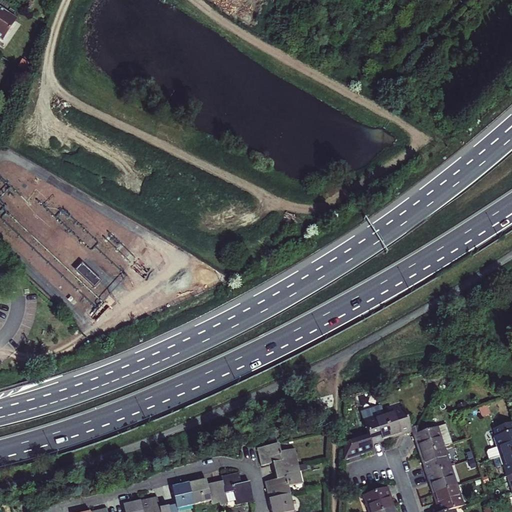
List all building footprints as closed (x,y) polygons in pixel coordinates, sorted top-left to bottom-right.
[(0,36),(3,39),(5,39),(17,23),(16,21),(0,9),(0,36)] [(100,281),(82,264),(76,270),(93,287),(100,281)] [(374,447),(382,444),(381,441),(392,438),(386,417),(383,408),(365,414),(367,421),(365,421),(374,447)] [(397,414),(386,417),(392,438),(403,434),(405,437),(413,434),(420,432),(418,428),(411,430),(404,408),(396,411),(397,414)] [(504,456),(511,453),(511,417),(492,423),(494,431),(493,431),(497,447),(490,450),(488,453),(491,461),(504,456)] [(424,456),(453,446),(446,426),(421,435),(420,432),(413,434),(416,444),(419,443),(424,456)] [(275,473),(300,467),(296,450),(281,453),(280,444),(259,449),(262,467),(274,465),(275,473)] [(443,449),(424,456),(427,466),(424,467),(427,476),(452,468),(449,459),(446,459),(443,449)] [(303,485),(300,467),(275,473),(277,481),(266,483),(269,500),(290,495),(289,488),(303,485)] [(432,483),(436,494),(456,487),(452,476),(455,475),(452,468),(427,476),(429,483),(432,483)] [(216,485),(219,501),(227,499),(228,504),(236,502),(238,507),(254,503),(250,483),(242,485),(240,475),(222,479),(223,483),(216,485)] [(207,481),(190,486),(194,507),(219,501),(216,485),(209,487),(207,481)] [(194,507),(190,486),(173,489),(177,507),(169,508),(169,511),(177,511),(178,511),(194,507)] [(456,487),(436,494),(440,505),(437,506),(438,511),(448,511),(456,509),(465,506),(462,497),(460,498),(456,487)] [(371,511),(385,511),(393,509),(389,498),(392,497),(389,489),(364,497),(366,506),(369,505),(371,511)] [(293,511),(290,495),(269,500),(271,511),(293,511)] [(140,503),(142,511),(169,511),(169,508),(161,510),(158,499),(140,503)] [(125,511),(142,511),(140,503),(124,506),(125,511)]
